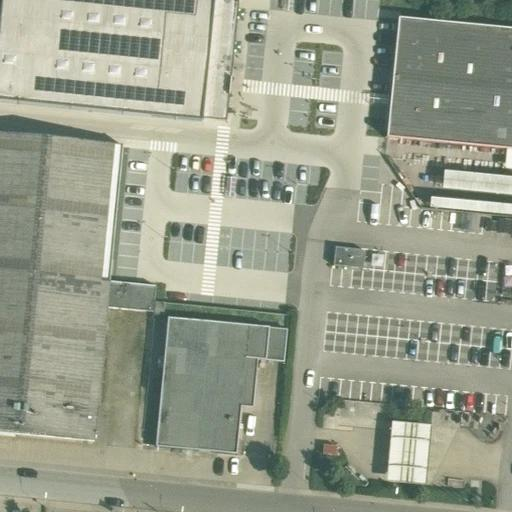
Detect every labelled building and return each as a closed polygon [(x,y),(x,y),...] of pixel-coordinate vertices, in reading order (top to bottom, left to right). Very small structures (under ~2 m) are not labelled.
[(1,0),(0,17),(0,103),(202,124),(203,119),(214,0),(1,0)] [(238,1),(229,0),(214,0),(203,119),(225,121),(238,1)] [(511,30),(398,19),(386,140),(511,152),(511,30)] [(124,148),(0,135),(0,433),(93,443),(107,309),(110,283),(124,148)] [(511,176),(441,170),(439,193),(429,192),(428,210),(466,213),(464,230),(511,234),(511,176)] [(364,253),(337,250),(334,268),(362,271),(364,253)] [(153,314),(155,288),(110,283),(107,309),(153,314)] [(270,331),(169,320),(155,449),(236,457),(241,411),(246,361),(259,362),(266,363),(270,331)] [(288,333),(270,331),(266,363),(285,365),(288,333)] [(259,362),(246,361),(241,411),(253,412),(259,362)] [(432,428),(392,424),(390,445),(386,484),(426,488),(430,450),(432,428)] [(337,448),(324,446),(323,455),(336,457),(337,448)]
